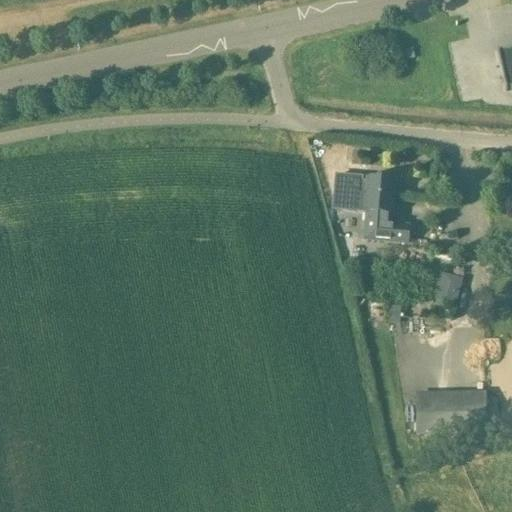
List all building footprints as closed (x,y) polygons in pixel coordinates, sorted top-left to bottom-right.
[(511,52),(499,56),(498,54),(497,54),(499,65),(497,66),(501,83),(503,83),(505,94),(507,93),(506,92),(511,92),(511,52)] [(390,224),(391,216),(392,216),(395,181),(367,179),(365,195),(362,195),(361,213),(365,214),(362,242),(409,246),(411,226),(390,224)] [(439,274),(432,301),(455,308),(463,281),(439,274)] [(402,308),(370,307),(369,307),(369,324),(401,325),(402,308)] [(485,431),(485,391),(415,392),(416,432),(485,431)]
